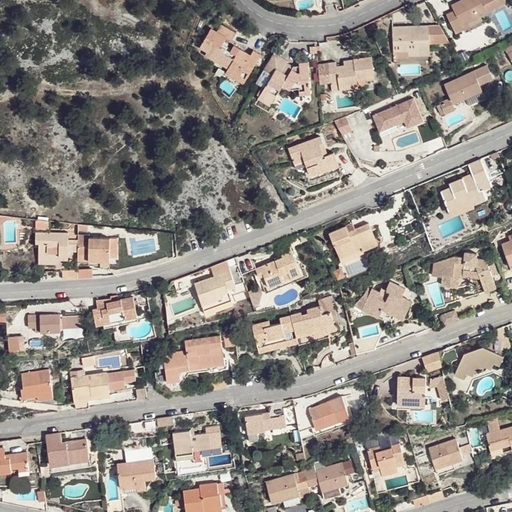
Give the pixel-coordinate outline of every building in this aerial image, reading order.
[(467,0),(465,2),(452,8),(455,13),(447,17),(455,34),(463,31),(461,26),(480,17),(486,14),(511,2),(509,0),(467,0)] [(480,17),(461,26),(463,31),(482,22),(480,17)] [(230,32),(223,27),(219,34),(213,30),(202,49),(209,53),(207,56),(230,70),(227,74),(245,85),(262,56),(255,52),(253,56),(247,53),(246,56),(241,53),(242,51),(236,47),(234,50),(230,48),(232,45),(227,43),(229,40),(234,43),(238,37),(230,32)] [(408,52),(430,51),(429,29),(411,29),(393,30),(394,53),(408,52)] [(289,64),(275,55),(256,86),(265,92),(262,98),(273,105),(282,90),(290,95),(300,93),(300,96),(300,97),(312,96),(309,65),(304,65),(300,66),(300,69),(301,75),(293,74),(291,77),(284,71),(288,65),(289,64)] [(338,64),(319,67),(321,86),(340,84),(341,89),(359,87),(358,82),(376,80),(374,59),(356,62),(356,66),(346,68),(342,68),(338,68),(338,64)] [(301,75),(300,69),(296,70),(288,65),(284,71),(291,77),(293,74),(301,75)] [(481,88),(495,82),(488,68),(445,87),(451,101),(454,108),(460,105),(466,101),(484,93),(481,88)] [(487,101),(484,93),(466,101),(470,109),(487,101)] [(273,105),(262,98),(259,102),(270,109),(273,105)] [(424,122),(414,99),(374,117),(381,133),(405,122),(407,126),(409,129),(424,122)] [(456,113),(454,108),(451,101),(440,105),(441,107),(445,117),(446,118),(456,113)] [(441,119),(445,117),(441,107),(437,109),(441,119)] [(346,118),(335,123),(342,137),(352,133),(346,118)] [(322,149),(325,149),(322,139),(290,150),(296,171),(307,168),(310,175),(321,172),(322,174),(331,171),(340,168),(335,154),(328,156),(325,157),(322,149)] [(497,152),(490,155),(493,162),(500,159),(497,152)] [(481,159),(468,164),(472,175),(466,177),(467,180),(462,182),(461,179),(461,178),(455,180),(448,182),(450,187),(440,191),(447,211),(459,207),(458,204),(469,200),(471,206),(486,200),(485,199),(495,195),(481,159)] [(473,209),(471,206),(469,200),(458,204),(459,207),(447,211),(450,218),(473,209)] [(51,221),(39,220),(38,229),(51,230),(51,221)] [(361,248),(362,249),(375,244),(367,223),(357,227),(347,231),(344,224),(327,232),(339,258),(361,248)] [(72,244),(72,239),(72,232),(38,231),(38,242),(42,243),(42,256),(63,256),(63,259),(67,259),(72,259),(72,244)] [(113,236),(91,236),(91,239),(91,245),(91,251),(96,251),(96,254),(97,259),(103,258),(113,258),(113,247),(113,236)] [(511,239),(503,242),(511,268),(511,239)] [(80,244),(80,253),(91,254),(91,251),(91,245),(80,244)] [(286,257),(282,258),(276,260),(257,267),(260,275),(265,274),(269,286),(286,280),(284,274),(290,272),(292,277),(303,274),(293,246),(288,248),(283,250),(286,257)] [(364,254),(362,249),(361,248),(339,258),(341,263),(364,254)] [(473,272),(472,277),(478,278),(484,292),(490,290),(496,288),(486,260),(475,258),(475,254),(465,252),(464,257),(453,256),(433,263),(433,277),(443,279),(443,275),(462,278),(462,275),(463,271),(473,272)] [(63,256),(42,256),(42,264),(63,264),(63,259),(63,256)] [(231,269),(228,259),(212,265),(213,270),(215,275),(231,269)] [(81,277),(95,277),(94,267),(80,268),(81,277)] [(65,278),(81,277),(80,268),(65,269),(65,278)] [(204,281),(203,278),(194,281),(201,302),(216,297),(215,294),(230,290),(229,286),(236,283),(231,269),(215,275),(213,276),(213,278),(204,281)] [(387,307),(386,310),(399,315),(406,296),(395,293),(398,285),(384,279),(381,287),(376,286),(374,290),(367,288),(360,306),(377,313),(378,312),(379,308),(380,305),(387,307)] [(234,302),(230,290),(215,294),(216,297),(201,302),(204,313),(216,309),(215,308),(234,302)] [(104,294),(96,295),(97,302),(92,303),(93,317),(108,315),(107,311),(124,309),(124,313),(135,312),(134,293),(120,294),(120,298),(113,298),(113,295),(113,293),(104,294)] [(330,303),(323,305),(325,313),(332,311),(330,303)] [(293,316),(298,333),(306,331),(307,335),(316,332),(315,326),(318,326),(319,328),(336,323),(332,311),(325,313),(323,305),(309,310),(310,313),(304,315),(304,313),(293,316)] [(376,316),(377,313),(360,306),(358,310),(376,316)] [(107,311),(108,315),(109,320),(124,319),(124,313),(124,309),(107,311)] [(0,320),(9,321),(8,311),(0,310),(0,320)] [(444,323),(458,318),(455,310),(441,315),(444,323)] [(85,324),(83,313),(61,315),(60,312),(44,314),(28,315),(30,327),(41,326),(41,331),(62,329),(62,327),(85,324)] [(292,335),(298,333),(293,316),(281,319),(282,324),(271,327),(270,322),(254,325),(259,348),(263,348),(263,350),(267,349),(271,348),(270,345),(274,345),(275,349),(295,345),(292,335)] [(236,345),(233,329),(222,331),(225,347),(236,345)] [(299,337),(298,333),(292,335),(295,345),(300,344),(299,337)] [(185,341),(188,365),(199,363),(200,368),(212,366),(224,365),(222,354),(219,355),(218,347),(222,347),(220,336),(185,341)] [(19,337),(9,338),(10,351),(20,351),(19,337)] [(356,354),(374,347),(372,342),(370,337),(354,343),(354,346),(356,354)] [(484,358),(491,360),(497,363),(501,355),(478,343),(477,346),(471,348),(466,351),(461,349),(451,372),(461,376),(463,371),(466,364),(472,367),(478,370),(481,364),(484,358)] [(354,346),(332,355),(333,361),(334,366),(357,357),(356,354),(354,346)] [(433,352),(430,351),(422,354),(425,368),(441,364),(438,352),(436,352),(433,352)] [(421,357),(411,358),(411,366),(422,366),(421,357)] [(488,368),(491,360),(484,358),(481,364),(488,368)] [(470,374),(472,367),(466,364),(463,371),(470,374)] [(50,369),(23,373),(25,388),(21,388),(22,393),(23,397),(39,395),(39,392),(53,390),(50,369)] [(93,393),(112,391),(111,388),(128,386),(127,380),(138,379),(137,371),(110,374),(109,373),(72,377),(74,392),(92,390),(93,393)] [(394,399),(422,400),(422,395),(418,395),(418,389),(423,389),(423,376),(409,376),(395,375),(394,399)] [(445,377),(431,378),(432,401),(446,400),(445,377)] [(148,388),(138,390),(139,399),(149,398),(148,388)] [(76,411),(90,409),(89,399),(101,397),(112,396),(112,391),(93,393),(92,390),(74,392),(76,411)] [(334,422),(350,416),(341,395),(324,402),(307,409),(315,426),(333,419),(334,422)] [(275,413),(248,420),(252,439),(273,434),(272,431),(288,427),(284,408),(279,410),(274,411),(275,413)] [(173,416),(158,419),(159,426),(174,424),(173,416)] [(352,420),(350,416),(334,422),(333,419),(315,426),(312,427),(316,435),(352,420)] [(508,447),(511,445),(511,422),(483,430),(486,445),(497,443),(507,441),(508,447)] [(173,433),(176,453),(184,451),(185,460),(195,458),(194,450),(205,449),(213,448),(211,433),(192,436),(192,433),(192,430),(173,433)] [(63,433),(47,435),(52,465),(90,460),(87,440),(76,441),(64,443),(63,433)] [(392,439),(384,440),(381,441),(379,438),(367,442),(373,460),(376,459),(380,458),(393,454),(396,454),(394,450),(403,447),(400,435),(392,437),(392,439)] [(427,447),(428,453),(430,461),(432,468),(450,463),(455,462),(460,461),(455,440),(427,447)] [(7,458),(6,455),(6,451),(6,448),(0,448),(0,474),(13,473),(13,470),(19,470),(30,468),(27,452),(10,454),(10,458),(7,458)] [(184,451),(176,453),(177,461),(185,460),(184,451)] [(460,454),(463,460),(471,458),(469,451),(460,454)] [(395,459),(393,454),(380,458),(381,463),(395,459)] [(315,468),(318,481),(322,496),(340,491),(340,488),(339,484),(348,482),(343,461),(315,468)] [(123,467),(118,468),(121,491),(140,489),(139,483),(157,481),(154,463),(135,466),(135,469),(129,469),(128,467),(123,467)] [(450,463),(432,468),(434,473),(451,468),(450,463)] [(303,471),(303,468),(297,470),(301,485),(307,484),(303,471)] [(310,469),(303,471),(307,484),(314,482),(310,469)] [(295,487),(301,485),(297,470),(292,471),(295,487)] [(295,487),(292,471),(264,477),(269,498),(279,496),(281,504),(290,502),(298,501),(295,487)] [(511,472),(499,475),(501,483),(503,482),(511,480),(511,472)] [(221,492),(223,504),(224,507),(231,506),(227,480),(219,481),(221,492)] [(187,495),(189,511),(192,511),(198,511),(207,510),(206,507),(223,504),(221,492),(219,492),(217,482),(201,484),(201,488),(186,491),(187,495)] [(441,487),(427,491),(429,500),(444,496),(441,487)] [(429,500),(427,491),(412,496),(415,504),(429,500)] [(188,504),(187,495),(178,497),(179,506),(188,504)]
